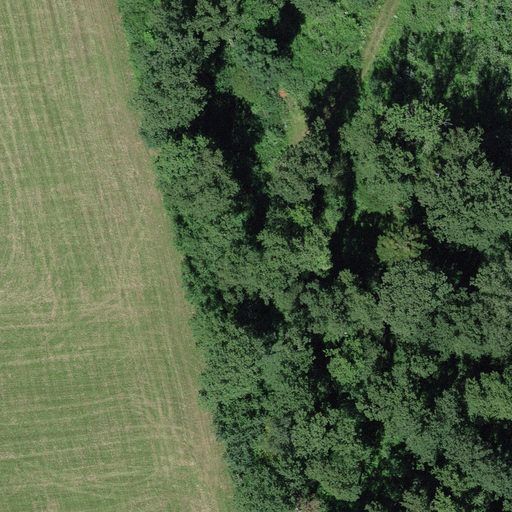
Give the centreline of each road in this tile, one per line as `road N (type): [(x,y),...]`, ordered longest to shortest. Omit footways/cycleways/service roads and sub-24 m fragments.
road 1 (track): [(292,147),(511,109)]
road 2 (track): [(292,147),(345,83),(392,0)]
